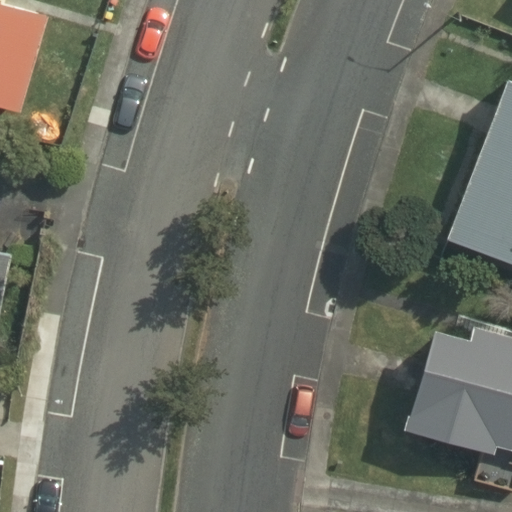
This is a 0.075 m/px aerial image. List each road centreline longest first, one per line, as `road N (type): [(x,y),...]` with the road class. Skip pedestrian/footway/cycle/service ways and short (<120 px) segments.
road 1 (unclassified): [(122,511),(169,254),(206,119)]
road 2 (unclassified): [(314,142),(261,363),(239,511)]
road 3 (unclassified): [(371,0),(314,142)]
road 4 (unclassified): [(206,119),(242,0)]
